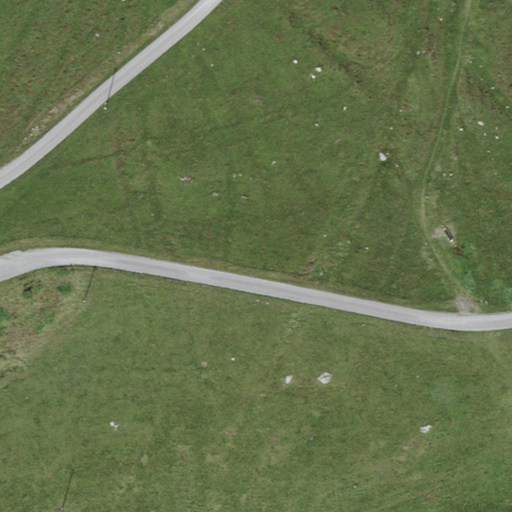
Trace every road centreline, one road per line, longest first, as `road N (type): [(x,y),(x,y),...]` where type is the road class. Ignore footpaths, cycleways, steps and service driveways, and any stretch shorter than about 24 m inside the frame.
road 1 (track): [(0,266),(76,255),(437,316),(511,318)]
road 2 (track): [(208,0),(0,177)]
